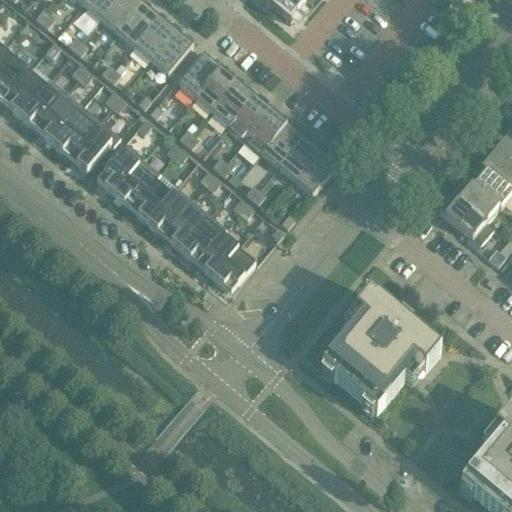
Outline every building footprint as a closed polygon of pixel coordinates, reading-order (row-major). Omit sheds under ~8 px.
[(69,0),(84,12),(93,0),(69,0)] [(101,26),(122,0),(93,0),(84,12),(101,26)] [(117,39),(143,9),(132,0),(122,0),(101,26),(117,39)] [(259,0),(258,2),(290,29),(313,0),(442,0),(461,16),(474,0),(259,0)] [(134,53),(159,23),(143,9),(117,39),(134,53)] [(41,29),(49,20),(43,15),(35,24),(41,29)] [(47,34),(55,25),(49,20),(41,29),(47,34)] [(150,67),(176,36),(159,23),(134,53),(150,67)] [(168,81),(193,51),(176,36),(150,67),(168,81)] [(74,57),(82,48),(76,43),(68,52),(74,57)] [(80,62),(88,53),(82,48),(74,57),(80,62)] [(52,64),(60,54),(54,49),(45,58),(52,64)] [(0,106),(3,109),(28,79),(32,74),(7,53),(0,61),(0,106)] [(195,104),(221,74),(204,59),(178,90),(195,104)] [(78,86),(87,76),(80,70),(72,80),(78,86)] [(102,80),(108,85),(115,76),(109,71),(102,80)] [(212,119),(238,88),(221,74),(195,104),(212,119)] [(85,91),(93,81),(87,76),(78,86),(85,91)] [(113,90),(121,81),(115,76),(108,85),(113,90)] [(19,123),(44,93),(28,79),(3,109),(19,123)] [(36,137),(67,99),(51,85),(44,93),(19,123),(36,137)] [(252,104),(253,104),(255,102),(238,88),(212,119),(228,132),(229,132),(252,104)] [(112,113),(120,103),(113,98),(105,108),(112,113)] [(53,150),(78,121),(84,113),(67,99),(36,137),(53,150)] [(144,115),(152,106),(146,101),(138,110),(144,115)] [(118,119),(126,109),(120,103),(112,113),(118,119)] [(244,148),(269,117),(253,104),(252,104),(229,132),(228,132),(226,134),(244,148)] [(156,125),(164,116),(157,111),(150,120),(156,125)] [(286,131),(285,130),(269,117),(244,148),(261,162),(262,161),(261,160),(286,131)] [(69,164),(94,134),(78,121),(53,150),(69,164)] [(144,141),(152,131),(146,125),(137,135),(144,141)] [(87,179),(111,150),(113,152),(121,144),(100,127),(94,134),(69,164),(87,179)] [(278,174),(304,143),(286,129),(285,130),(286,131),(261,160),(262,161),(278,174)] [(185,150),(193,141),(187,136),(180,145),(185,150)] [(191,155),(199,146),(193,141),(185,150),(191,155)] [(511,145),(507,141),(494,157),(511,171),(511,145)] [(295,188),(320,157),(304,143),(278,174),(295,188)] [(173,165),(181,155),(175,149),(166,159),(173,165)] [(114,201),(145,164),(128,150),(97,187),(114,201)] [(179,170),(188,160),(181,155),(173,165),(179,170)] [(312,202),(337,171),(320,157),(295,188),(312,202)] [(511,171),(494,157),(481,172),(511,198),(511,171)] [(219,178),(226,168),(220,163),(213,173),(219,178)] [(131,215),(160,180),(144,166),(146,165),(145,164),(114,201),(131,215)] [(225,183),(232,173),(226,168),(219,178),(225,183)] [(500,216),(511,201),(511,198),(481,172),(469,186),(468,188),(499,214),(498,215),(500,216)] [(206,192),(214,182),(208,177),(199,187),(206,192)] [(131,215),(147,229),(177,193),(160,180),(131,215)] [(213,198),(221,188),(214,182),(206,192),(213,198)] [(468,188),(469,186),(467,185),(453,202),(486,229),(498,215),(499,214),(468,188)] [(252,205),(260,196),(254,191),(246,200),(252,205)] [(164,243),(194,207),(177,193),(147,229),(164,243)] [(258,210),(266,201),(260,196),(252,205),(258,210)] [(486,229),(453,202),(439,218),(472,246),(486,229)] [(239,220),(247,210),(241,205),(232,215),(239,220)] [(180,257),(210,221),(194,207),(164,243),(180,257)] [(246,226),(254,216),(247,210),(239,220),(246,226)] [(197,271),(222,241),(227,235),(210,221),(180,257),(197,271)] [(287,235),(295,226),(289,221),(281,230),(287,235)] [(275,250),(283,240),(276,234),(268,244),(275,250)] [(213,285),(238,255),(222,241),(197,271),(213,285)] [(506,263),(511,255),(511,250),(508,247),(499,258),(506,263)] [(231,299),(255,270),(256,269),(238,255),(213,285),(231,299)] [(425,377),(440,359),(412,335),(415,332),(402,320),(399,324),(370,300),(355,319),(362,325),(321,374),(376,421),(418,371),(425,377)] [(511,511),(511,418),(510,417),(495,435),(502,441),(461,491),(486,511),(511,511)]
